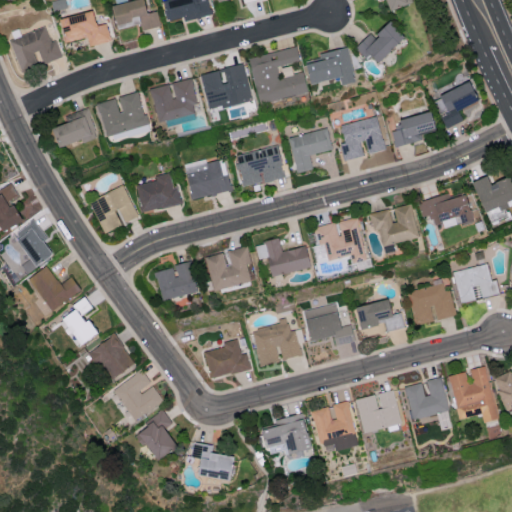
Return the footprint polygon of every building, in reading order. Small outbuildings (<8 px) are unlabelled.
[(156,12),(160,27),(141,32),(139,24),(117,30),(111,7),(115,6),(113,0),(126,0),(127,3),(138,0),(142,0),(146,14),(156,12)] [(162,2),(170,0),(206,0),(209,10),(210,9),(212,15),(184,22),(183,18),(169,22),(168,21),(167,21),(162,2)] [(410,0),(412,3),(390,12),(384,0),(410,0)] [(111,41),(89,47),(86,38),(64,44),(62,37),(63,37),(58,20),(91,12),(94,24),(96,23),(96,26),(105,24),(109,37),(110,37),(111,41)] [(355,49),(370,34),(376,40),(379,37),(376,35),(390,22),(393,25),(392,26),(404,38),(378,64),(369,55),(365,59),(355,49)] [(8,41),(13,39),(10,32),(17,29),(20,36),(43,27),(49,43),(55,41),(61,57),(21,73),(8,41)] [(295,46),(299,61),(276,68),(279,78),(301,72),(307,93),(260,106),(255,88),(250,71),(251,71),(248,60),(295,46)] [(305,62),(320,58),(319,55),(347,48),(348,54),(347,54),(354,82),(341,86),(339,78),(310,85),(305,62)] [(242,64),(252,101),(222,109),(221,106),(208,109),(199,76),(242,64)] [(148,90),(167,85),(171,99),(174,98),(171,84),(191,79),(193,87),(192,88),(196,104),(191,105),(194,114),(193,114),(194,120),(167,127),(165,121),(158,123),(151,98),(150,98),(148,90)] [(461,120),(457,110),(476,101),(467,81),(437,95),(446,113),(440,116),(445,128),(461,120)] [(95,105),(114,99),(119,114),(122,113),(117,98),(136,92),(139,100),(138,101),(143,115),(145,115),(148,124),(147,125),(149,131),(127,138),(126,136),(113,140),(111,136),(106,137),(95,105)] [(87,108),(90,116),(89,116),(95,132),(93,133),(96,138),(83,143),(81,139),(70,144),(58,149),(51,129),(65,124),(73,121),(71,114),(87,108)] [(422,140),(420,133),(433,130),(429,112),(397,118),(399,128),(391,130),(394,145),(422,140)] [(367,152),(383,149),(376,116),(339,124),(343,142),(339,143),(343,159),(362,155),(359,141),(365,140),(367,152)] [(331,149),(327,128),(288,136),(295,172),(311,169),(308,154),(331,149)] [(241,186),(262,181),(283,177),(276,145),(234,155),(241,186)] [(190,198),(230,190),(227,173),(222,174),(219,159),(204,162),(204,159),(183,163),(190,198)] [(136,183),(140,210),(181,205),(178,185),(172,186),(170,172),(155,174),(155,180),(136,183)] [(471,182),(484,212),(499,206),(500,210),(509,206),(507,201),(511,198),(511,178),(510,175),(489,184),(485,175),(471,182)] [(0,232),(1,234),(21,224),(8,199),(17,195),(11,182),(0,187),(0,190),(1,193),(0,193),(0,232)] [(137,216),(123,185),(89,200),(103,232),(122,224),(122,222),(137,216)] [(418,201),(423,217),(431,215),(433,223),(457,216),(460,224),(472,220),(463,193),(449,198),(447,192),(418,201)] [(417,237),(409,203),(389,207),(390,208),(368,212),(372,230),(378,229),(381,245),(417,237)] [(365,259),(356,216),(335,221),(335,222),(311,226),(318,258),(326,257),(326,259),(348,254),(350,262),(365,259)] [(13,233),(32,265),(50,254),(42,241),(45,240),(35,220),(13,233)] [(309,267),(304,246),(280,251),(278,238),(254,244),(258,258),(265,256),(269,276),(309,267)] [(226,250),(229,264),(225,265),(222,252),(205,256),(212,290),(250,281),(246,264),(250,263),(246,245),(226,250)] [(198,291),(191,260),(173,264),(173,267),(154,271),(161,300),(198,291)] [(453,270),(460,303),(475,299),(472,287),(479,285),(482,297),(499,293),(495,279),(490,280),(486,263),(453,270)] [(79,288),(69,276),(60,283),(44,264),(21,283),(32,297),(37,293),(52,311),(79,288)] [(406,290),(414,325),(434,320),(455,314),(449,289),(443,290),(441,281),(406,290)] [(94,334),(81,315),(91,308),(83,296),(72,304),(75,308),(60,318),(78,344),(94,334)] [(354,306),(358,327),(384,321),(386,330),(404,327),(401,312),(390,314),(387,299),(354,306)] [(353,341),(350,324),(338,326),(334,303),(302,309),(307,340),(332,336),(333,345),(353,341)] [(259,365),(279,360),(279,359),(300,354),(294,329),(288,330),(286,321),(251,328),(259,365)] [(87,351),(108,380),(134,362),(113,333),(87,351)] [(203,351),(209,378),(249,368),(245,352),(241,354),(237,338),(222,342),(223,346),(203,351)] [(457,419),(480,414),(482,422),(496,419),(484,365),(467,369),(467,371),(447,375),(457,419)] [(112,388),(133,420),(162,401),(151,384),(141,369),(112,388)] [(511,376),(510,370),(492,377),(506,412),(511,409),(511,376)] [(420,382),(404,386),(412,418),(448,409),(440,376),(426,379),(430,394),(424,395),(420,382)] [(375,394),(355,399),(362,432),(400,423),(392,389),(375,393),(375,394)] [(357,445),(347,400),(329,404),(330,406),(310,410),(320,453),(357,445)] [(438,421),(439,429),(450,428),(448,411),(437,412),(438,421)] [(260,429),(265,448),(282,443),(285,454),(310,447),(301,412),(274,419),(276,425),(260,429)] [(152,460),(174,448),(163,427),(170,424),(165,413),(135,428),(152,460)] [(231,456),(210,453),(212,445),(192,442),(190,456),(199,457),(196,474),(228,478),(231,456)]
